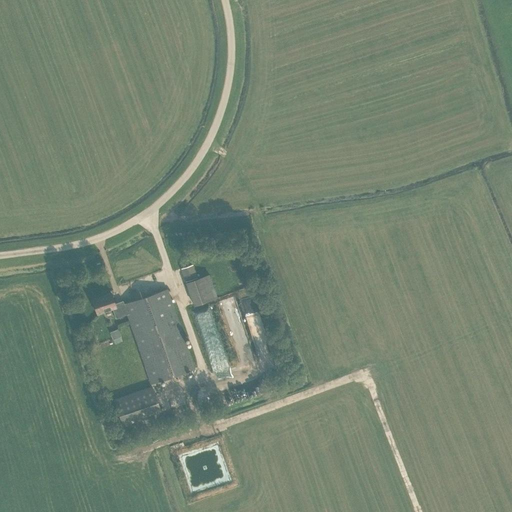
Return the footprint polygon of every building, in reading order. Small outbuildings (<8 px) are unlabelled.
[(197,278),(193,265),(181,269),(186,282),(197,278)] [(194,306),(217,298),(209,275),(186,283),(194,306)] [(123,304),(127,314),(151,384),(195,369),(167,289),(124,304),(123,304)] [(123,304),(124,304),(122,301),(114,304),(111,293),(92,299),(97,314),(112,309),(115,318),(127,314),(123,304)] [(112,337),(121,336),(119,327),(110,329),(112,337)] [(162,417),(152,387),(113,400),(124,430),(162,417)] [(170,477),(177,475),(176,468),(168,470),(170,477)]
